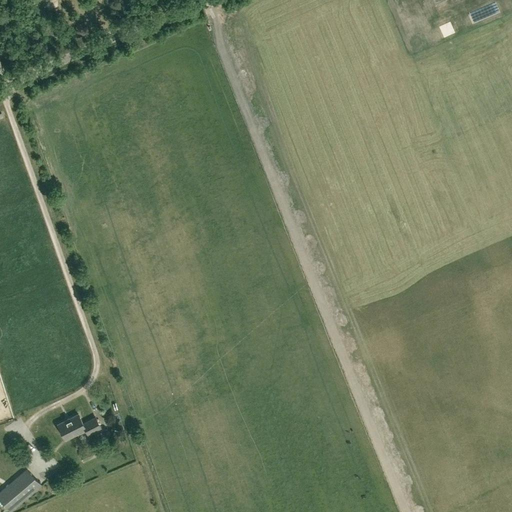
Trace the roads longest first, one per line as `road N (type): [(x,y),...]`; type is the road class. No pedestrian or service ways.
road 1 (track): [(213,0),(227,61),(407,511)]
road 2 (track): [(9,84),(163,511)]
road 3 (unclassified): [(0,88),(199,0)]
